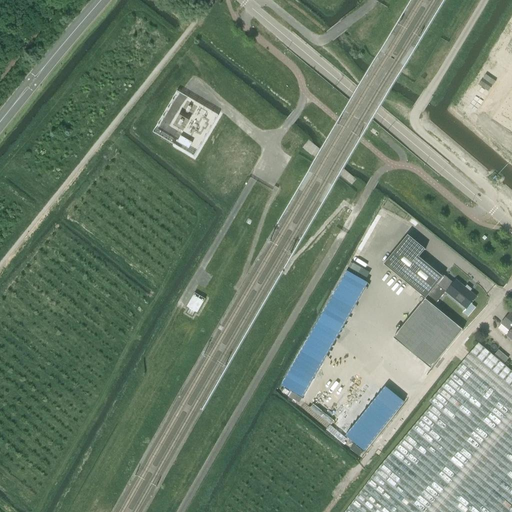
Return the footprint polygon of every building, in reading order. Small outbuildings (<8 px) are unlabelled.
[(511,91),(494,118),(511,130),(511,91)] [(192,143),(180,136),(176,143),(188,149),(192,143)] [(408,235),(383,265),(425,299),(443,277),(419,257),(425,250),(408,235)] [(443,277),(425,299),(433,306),(445,292),(466,309),(462,313),(468,317),(476,308),(471,303),(472,301),(473,302),(474,300),(476,297),(456,280),(453,284),(444,276),(443,277)] [(186,307),(196,314),(205,299),(194,293),(186,307)] [(322,377),(347,323),(346,323),(353,308),(331,297),(298,366),(322,377)] [(425,299),(393,338),(431,369),(463,330),(425,299)] [(511,313),(511,312),(501,324),(510,331),(506,336),(511,340),(511,313)] [(511,511),(511,371),(480,344),(475,340),(429,402),(432,404),(383,461),(344,511),(511,511)] [(365,408),(357,420),(354,418),(342,434),(363,450),(384,422),(365,408)]
